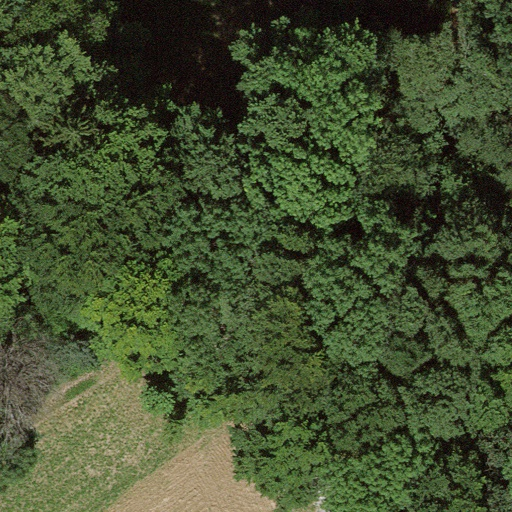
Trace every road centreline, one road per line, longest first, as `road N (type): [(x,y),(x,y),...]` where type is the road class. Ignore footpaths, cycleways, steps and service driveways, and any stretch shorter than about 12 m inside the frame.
road 1 (track): [(334,511),(219,262),(18,0)]
road 2 (track): [(0,400),(219,262)]
